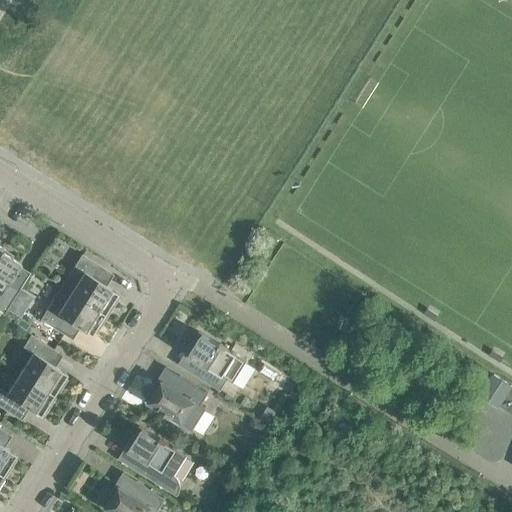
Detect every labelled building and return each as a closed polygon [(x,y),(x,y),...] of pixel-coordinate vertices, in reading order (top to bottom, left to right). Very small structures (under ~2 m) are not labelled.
[(1,248),(0,249),(0,310),(3,312),(18,289),(7,281),(19,262),(11,257),(12,254),(1,248)] [(81,254),(60,286),(106,315),(117,298),(115,296),(117,292),(97,280),(104,269),(81,254)] [(40,319),(63,333),(70,322),(90,334),(92,331),(95,333),(106,315),(60,286),(40,319)] [(247,360),(220,343),(219,344),(199,331),(190,344),(194,346),(189,354),(199,360),(192,372),(220,390),(227,379),(233,382),(247,360)] [(19,373),(55,396),(66,378),(64,376),(66,373),(46,361),(53,349),(30,334),(22,347),(31,353),(19,373)] [(0,388),(0,406),(12,414),(19,402),(39,415),(41,411),(44,413),(55,396),(19,373),(6,392),(0,388)] [(208,393),(179,375),(172,386),(162,380),(157,388),(153,386),(145,399),(165,412),(192,430),(206,408),(200,404),(208,393)] [(269,425),(277,411),(267,405),(259,418),(269,425)] [(262,436),(269,425),(259,418),(253,415),(249,423),(250,430),(260,436),(262,436)] [(160,438),(159,438),(139,426),(131,439),(134,441),(122,460),(177,495),(178,494),(178,493),(179,491),(180,489),(180,488),(180,487),(180,486),(180,484),(179,482),(178,479),(177,478),(176,477),(174,475),(185,457),(187,455),(160,438)] [(0,473),(4,476),(15,459),(13,457),(15,454),(0,444),(0,433),(2,430),(0,428),(0,473)] [(161,511),(158,510),(165,498),(136,480),(129,492),(119,485),(114,493),(111,491),(103,504),(114,511),(161,511)]
